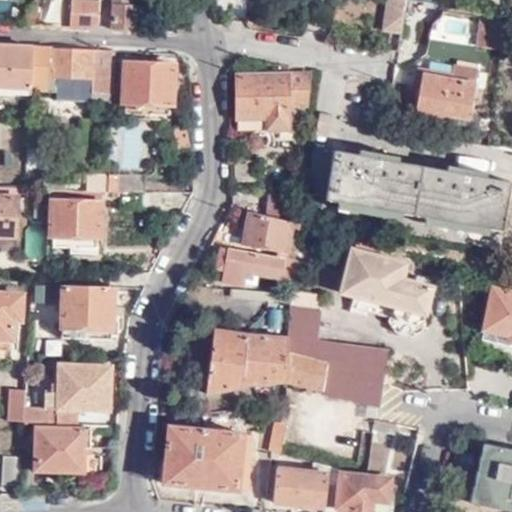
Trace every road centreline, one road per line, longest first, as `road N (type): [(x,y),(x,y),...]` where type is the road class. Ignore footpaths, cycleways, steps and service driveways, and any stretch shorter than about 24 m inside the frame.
road 1 (residential): [(127,511),(151,317),(209,191),(203,43)]
road 2 (residential): [(203,43),(0,32)]
road 3 (residential): [(203,43),(381,67)]
road 4 (residential): [(511,430),(473,422),(443,430),(432,444),(417,511)]
